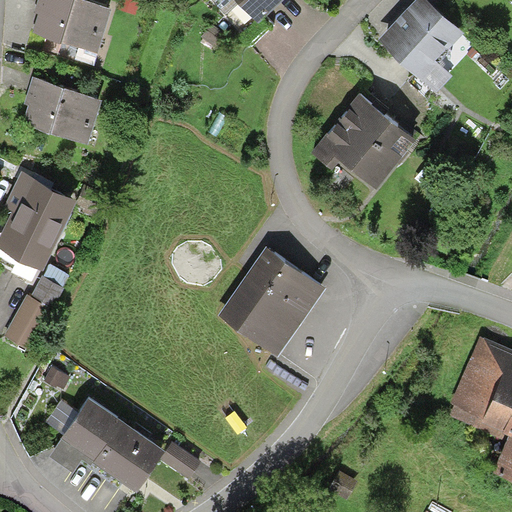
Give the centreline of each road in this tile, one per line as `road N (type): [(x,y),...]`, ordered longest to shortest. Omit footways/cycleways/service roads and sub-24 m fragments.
road 1 (residential): [(390,283),(335,258),(296,216),(276,158),(282,96),(361,0)]
road 2 (residential): [(206,511),(255,478),(300,431),(390,283)]
road 3 (residential): [(390,283),(511,313)]
